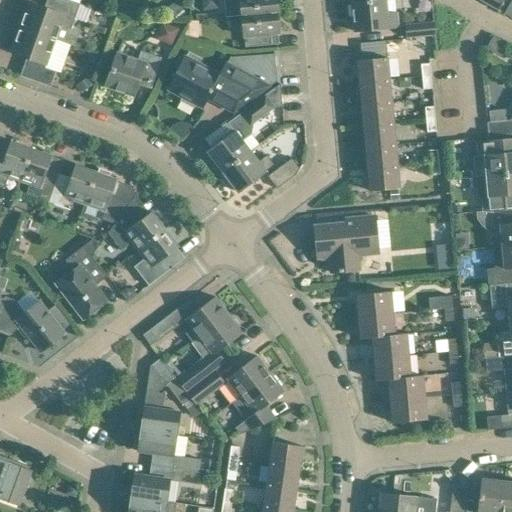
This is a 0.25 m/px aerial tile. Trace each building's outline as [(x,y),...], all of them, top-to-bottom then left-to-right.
[(21,28),(54,40),(74,46),(80,32),(71,28),(79,4),(68,0),(46,0),(44,8),(30,3),(21,28)] [(201,0),(203,12),(218,10),(216,0),(201,0)] [(240,0),(242,15),(277,12),(275,0),(240,0)] [(354,32),(398,28),(397,14),(387,15),(385,0),(374,0),(351,2),(354,32)] [(504,0),(480,0),(499,10),(505,0),(504,0)] [(277,12),(242,15),(245,48),(279,44),(278,33),(279,33),(277,12)] [(407,38),(435,36),(433,22),(406,24),(407,38)] [(180,30),(162,23),(156,40),(174,47),(180,30)] [(44,68),(54,40),(21,28),(12,52),(27,57),(20,76),(50,87),(55,72),(44,68)] [(491,38),(487,46),(498,52),(502,44),(491,38)] [(428,40),(399,42),(400,53),(417,51),(418,61),(429,60),(428,40)] [(359,83),(389,80),(389,79),(401,77),(399,58),(387,59),(386,41),(361,43),(362,60),(357,61),(359,83)] [(230,58),(220,76),(197,65),(201,58),(188,51),(185,58),(181,57),(168,84),(197,99),(194,103),(202,108),(215,85),(224,90),(220,93),(235,112),(277,81),(274,54),(230,58)] [(117,54),(112,67),(105,86),(134,96),(138,85),(150,89),(161,59),(142,52),(138,62),(117,54)] [(436,57),(437,81),(446,81),(445,57),(436,57)] [(422,77),(431,76),(429,64),(421,64),(422,77)] [(431,76),(422,77),(423,89),(432,89),(431,76)] [(87,78),(75,86),(81,94),(92,85),(87,78)] [(361,105),(391,102),(389,80),(359,83),(361,105)] [(222,172),(249,151),(242,141),(251,134),(246,128),(274,107),(282,106),(280,84),(265,95),(234,118),(228,123),(234,131),(207,151),(222,172)] [(363,126),(393,123),(391,102),(361,105),(363,126)] [(426,120),(435,119),(434,106),(425,107),(426,120)] [(511,115),(509,121),(488,122),(489,137),(511,133),(511,115)] [(435,119),(426,120),(427,133),(436,132),(435,119)] [(365,148),(395,145),(393,123),(363,126),(365,148)] [(475,177),(511,173),(511,138),(477,142),(478,156),(472,157),(475,177)] [(20,181),(31,149),(10,141),(6,154),(0,151),(0,187),(4,188),(8,177),(20,181)] [(367,169),(397,166),(395,145),(365,148),(367,169)] [(52,192),(59,174),(47,170),(52,156),(31,149),(20,181),(30,185),(26,195),(48,202),(51,191),(52,192)] [(430,163),(439,162),(438,149),(429,150),(430,163)] [(249,151),(222,172),(238,193),(266,172),(265,172),(274,165),(267,155),(258,162),(249,151)] [(299,169),(291,158),(267,176),(276,189),(295,175),(299,169)] [(439,162),(430,163),(431,175),(440,174),(439,162)] [(71,210),(74,201),(84,205),(96,172),(75,165),(70,178),(59,174),(52,192),(49,202),(71,210)] [(397,166),(367,169),(369,191),(389,190),(400,188),(397,166)] [(116,222),(130,203),(111,196),(117,180),(96,172),(84,205),(105,212),(103,218),(116,222)] [(511,173),(475,177),(474,177),(476,197),(482,197),(483,211),(511,208),(511,173)] [(138,250),(165,229),(151,212),(142,219),(130,203),(116,222),(108,234),(121,250),(131,242),(138,250)] [(501,234),(502,247),(511,245),(511,208),(483,211),(476,212),(477,220),(482,226),(488,231),(496,235),(501,234)] [(379,255),(377,236),(375,217),(345,219),(346,224),(314,227),(316,255),(329,254),(331,273),(361,270),(360,257),(379,255)] [(165,229),(138,250),(144,259),(134,267),(148,286),(177,264),(169,254),(179,247),(165,229)] [(91,256),(101,243),(92,240),(65,261),(72,270),(55,283),(83,319),(90,314),(93,314),(99,309),(100,306),(106,300),(95,286),(107,276),(91,256)] [(489,285),(499,284),(511,282),(511,245),(502,247),(493,247),(495,268),(487,269),(489,285)] [(471,250),(455,251),(458,288),(474,287),(471,250)] [(492,308),(507,307),(509,319),(511,319),(511,282),(499,284),(489,285),(492,308)] [(125,287),(119,292),(126,301),(127,302),(137,294),(133,289),(125,287)] [(358,317),(393,314),(391,291),(376,293),(356,295),(358,317)] [(444,309),(452,308),(451,296),(443,297),(444,309)] [(57,305),(48,312),(40,302),(25,313),(15,301),(5,297),(0,309),(0,330),(10,334),(20,327),(40,352),(64,333),(62,330),(71,323),(57,305)] [(185,333),(192,342),(199,337),(229,315),(215,297),(185,320),(192,328),(185,333)] [(452,308),(444,309),(445,321),(453,321),(452,308)] [(473,310),(464,311),(465,324),(474,323),(473,310)] [(372,338),(407,335),(407,333),(395,334),(393,314),(358,317),(360,339),(372,338)] [(203,359),(176,379),(186,392),(214,371),(225,362),(217,352),(226,345),(242,333),(229,315),(199,337),(192,342),(191,343),(203,359)] [(499,357),(506,356),(511,356),(511,355),(511,319),(509,319),(510,332),(503,332),(497,340),(499,357)] [(150,329),(142,335),(151,346),(158,341),(150,329)] [(374,359),(409,356),(407,335),(372,338),(374,359)] [(448,353),(456,352),(455,338),(447,339),(448,353)] [(456,352),(448,353),(450,364),(457,364),(456,352)] [(240,396),(270,374),(257,356),(241,368),(227,378),(240,396)] [(376,381),(388,380),(423,377),(422,375),(410,376),(409,356),(374,359),(376,381)] [(511,356),(506,356),(499,357),(485,358),(486,371),(511,369),(511,356)] [(191,399),(186,392),(176,379),(175,378),(160,358),(150,366),(147,390),(157,392),(167,385),(182,405),(191,399)] [(462,378),(462,367),(441,367),(441,378),(462,378)] [(186,392),(191,399),(196,405),(224,383),(214,371),(186,392)] [(270,374),(240,396),(232,403),(245,420),(235,428),(241,435),(250,430),(276,419),(276,418),(269,420),(261,409),(284,392),(270,374)] [(390,401),(424,398),(423,377),(388,380),(390,401)] [(504,378),(492,379),(494,393),(505,392),(504,380),(504,378)] [(453,396),(461,395),(459,382),(451,382),(453,396)] [(461,395),(453,396),(454,407),(462,407),(461,395)] [(424,398),(390,401),(392,423),(426,420),(424,398)] [(141,429),(176,434),(180,412),(144,407),(141,429)] [(487,417),(488,430),(511,427),(511,414),(507,415),(487,417)] [(173,456),(176,434),(141,429),(137,451),(152,454),(151,465),(199,472),(201,460),(173,456)] [(243,438),(241,465),(262,466),(263,452),(251,452),(252,439),(243,438)] [(269,464),(299,469),(302,447),(272,442),(269,464)] [(229,457),(238,458),(239,447),(231,446),(229,457)] [(236,472),(238,458),(229,457),(227,471),(236,472)] [(0,491),(10,464),(0,460),(0,491)] [(10,464),(0,491),(0,498),(19,505),(31,471),(10,464)] [(296,490),(299,469),(269,464),(266,485),(296,490)] [(197,485),(199,472),(151,465),(149,477),(134,474),(130,496),(166,502),(169,480),(197,485)] [(500,511),(504,481),(481,479),(479,499),(477,511),(500,511)] [(500,511),(511,511),(511,482),(504,481),(500,511)] [(70,496),(76,498),(80,487),(69,484),(67,490),(70,496)] [(291,511),(292,511),(296,490),(266,485),(263,507),(291,511)] [(453,487),(450,507),(449,511),(463,511),(464,508),(467,489),(453,487)] [(223,501),(231,503),(233,490),(225,489),(223,501)] [(378,511),(414,511),(415,509),(428,507),(429,498),(381,493),(378,511)] [(166,502),(130,496),(128,511),(175,511),(176,503),(166,502)] [(230,511),(231,503),(223,501),(221,511),(230,511)]
